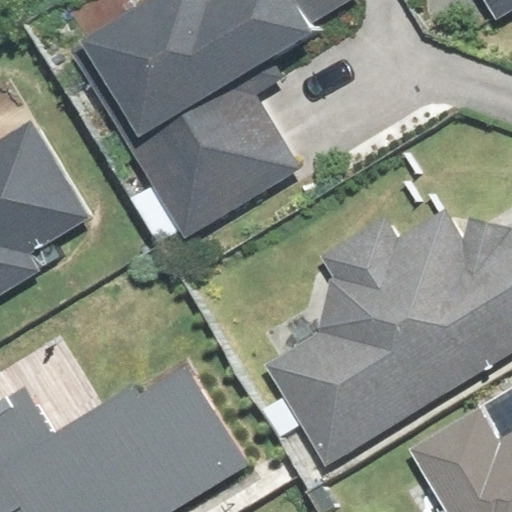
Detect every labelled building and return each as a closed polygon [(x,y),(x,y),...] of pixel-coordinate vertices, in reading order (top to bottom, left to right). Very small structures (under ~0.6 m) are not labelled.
[(190,0),(90,61),(167,189),(176,183),(209,237),(322,170),(280,101),(340,63),(330,47),(356,30),(346,13),(368,0),(190,0)] [(113,217),(53,123),(0,156),(0,309),(59,272),(50,257),(113,217)] [(348,469),(511,373),(511,228),(506,219),(478,235),(466,214),(418,241),(403,216),(337,254),(344,266),(300,294),(329,344),(289,367),(348,469)] [(0,511),(205,511),(271,475),(209,364),(106,421),(61,342),(0,376),(0,511)] [(511,511),(511,431),(501,415),(429,459),(462,511),(461,511),(511,511)]
